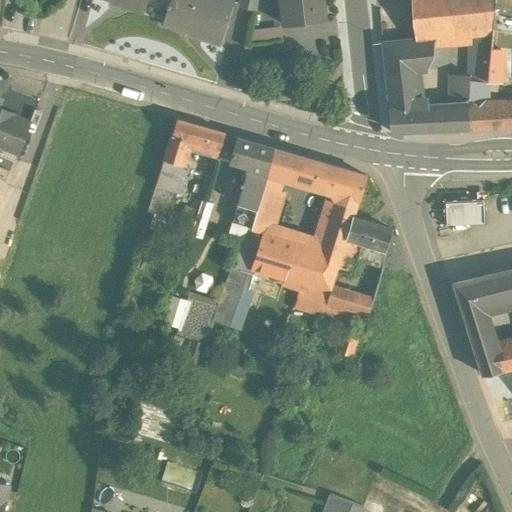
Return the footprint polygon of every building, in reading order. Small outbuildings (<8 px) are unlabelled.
[(110,0),(121,3),(121,6),(142,13),(145,0),(110,0)] [(220,43),(233,0),(231,0),(169,0),(169,4),(167,3),(166,9),(167,9),(163,23),(199,34),(198,36),(220,43)] [(257,0),(238,0),(238,4),(256,9),(257,0)] [(321,0),(281,0),(284,25),(324,20),(321,0)] [(411,0),(415,38),(434,37),(434,38),(469,35),(491,32),(494,2),(495,2),(495,0),(411,0)] [(278,29),(254,30),(254,41),(279,40),(278,29)] [(491,32),(469,35),(470,52),(490,54),(490,50),(491,32)] [(415,38),(380,42),(383,72),(413,68),(413,70),(427,69),(432,57),(434,38),(434,37),(415,38)] [(490,54),(470,52),(469,73),(469,74),(469,79),(489,81),(498,82),(500,51),(490,50),(490,54)] [(413,70),(413,68),(383,72),(390,131),(434,130),(432,106),(427,106),(418,107),(417,98),(413,70)] [(469,74),(447,73),(447,96),(453,96),(453,105),(447,105),(448,129),(469,128),(469,79),(469,74)] [(489,81),(469,79),(469,128),(511,125),(511,103),(488,104),(489,89),(489,81)] [(498,82),(489,81),(489,89),(497,90),(498,82)] [(427,99),(417,98),(418,107),(427,106),(427,99)] [(447,105),(432,106),(434,130),(448,129),(447,105)] [(11,112),(0,107),(0,143),(18,150),(28,121),(11,114),(11,112)] [(211,128),(175,118),(163,160),(183,166),(188,150),(203,154),(211,128)] [(273,146),(236,136),(229,160),(247,165),(246,168),(265,175),(273,146)] [(304,157),(274,148),(267,170),(270,171),(280,174),(297,179),(304,157)] [(366,175),(304,157),(297,179),(339,193),(329,220),(349,228),(352,216),(353,217),(366,175)] [(183,166),(163,160),(155,186),(175,190),(183,166)] [(265,175),(246,168),(237,202),(255,207),(265,175)] [(270,171),(252,229),(249,227),(245,226),(241,240),(237,249),(215,321),(241,329),(272,233),(271,234),(283,193),(279,191),(280,174),(270,171)] [(211,176),(199,173),(193,191),(204,195),(211,176)] [(167,213),(175,190),(155,186),(148,207),(167,213)] [(198,211),(194,222),(191,233),(203,237),(213,203),(201,199),(198,211)] [(255,207),(237,202),(232,221),(228,236),(241,240),(245,226),(249,227),(255,207)] [(483,202),(444,203),(445,224),(483,223),(483,202)] [(181,218),(194,222),(198,211),(184,207),(181,218)] [(353,217),(352,216),(349,228),(346,236),(362,241),(385,249),(392,229),(353,217)] [(349,228),(329,220),(321,242),(342,249),(343,248),(346,236),(349,228)] [(342,249),(321,242),(319,248),(308,244),(272,233),(263,265),(330,287),(331,285),(338,267),(337,266),(342,249)] [(362,241),(346,236),(343,248),(358,254),(362,241)] [(321,242),(310,239),(308,244),(319,248),(321,242)] [(358,254),(343,248),(342,249),(337,266),(338,267),(353,272),(358,254)] [(511,268),(453,283),(464,317),(481,312),(480,309),(511,301),(511,268)] [(373,272),(364,295),(374,298),(381,274),(373,272)] [(324,306),(330,287),(302,278),(293,309),(320,318),(321,316),(324,306)] [(364,295),(331,285),(330,287),(324,306),(367,319),(374,298),(364,295)] [(205,343),(216,310),(174,297),(165,324),(178,328),(176,334),(192,339),(203,343),(205,343)] [(367,319),(324,306),(321,316),(364,329),(367,319)] [(310,346),(320,318),(293,309),(291,313),(289,313),(281,336),(310,346)] [(511,342),(491,347),(487,328),(481,312),(464,317),(482,374),(511,367),(511,342)] [(203,343),(192,339),(185,362),(196,366),(203,343)] [(133,432),(170,444),(181,413),(142,401),(133,432)] [(129,444),(132,434),(111,428),(108,438),(129,444)] [(332,495),(331,494),(323,511),(360,511),(362,507),(332,495)]
